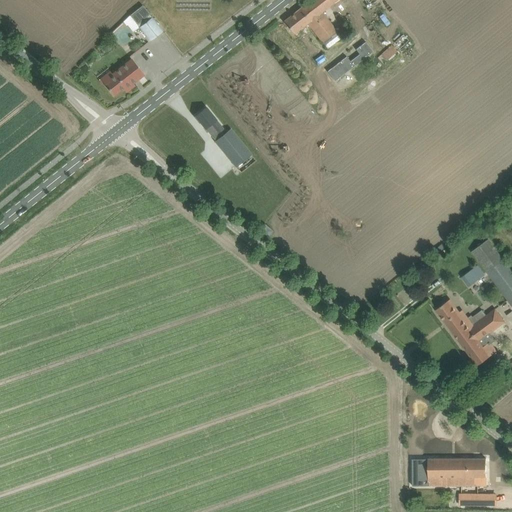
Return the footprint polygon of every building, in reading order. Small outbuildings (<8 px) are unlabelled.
[(130,15),(150,41),(163,31),(143,5),(130,15)] [(391,44),(369,16),(355,28),(377,55),(391,44)] [(329,31),(319,19),(297,36),(307,49),(309,47),(319,59),(336,45),(327,33),(329,31)] [(347,56),(327,71),(335,81),(365,58),(373,51),(372,50),(366,42),(365,42),(357,49),(356,49),(360,54),(350,61),(347,56)] [(387,52),(391,50),(390,48),(381,53),(385,58),(389,56),(387,52)] [(114,76),(105,83),(114,95),(125,86),(126,88),(144,74),(132,59),(112,74),(114,76)] [(206,107),(196,116),(205,128),(216,141),(226,132),(216,120),(216,119),(206,107)] [(216,141),(215,141),(236,167),(252,154),(231,128),(226,132),(216,141)] [(223,189),(229,196),(240,186),(234,179),(223,189)] [(261,230),(268,235),(272,231),(265,225),(261,230)] [(511,270),(489,239),(472,251),(511,305),(511,270)] [(473,269),(463,277),(469,285),(479,278),(473,269)] [(450,299),(436,309),(478,365),(497,351),(491,343),(495,340),(490,333),(506,321),(496,309),(474,325),(462,310),(459,312),(450,299)] [(413,485),(459,485),(486,485),(486,477),(486,459),(413,459),(413,485)] [(460,504),(460,505),(487,505),(487,493),(460,493),(460,501),(460,504)]
